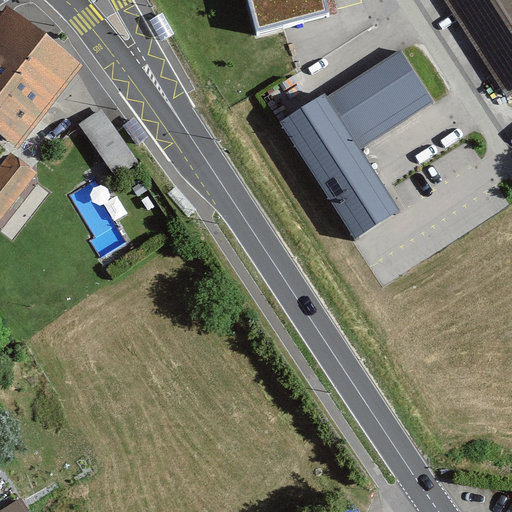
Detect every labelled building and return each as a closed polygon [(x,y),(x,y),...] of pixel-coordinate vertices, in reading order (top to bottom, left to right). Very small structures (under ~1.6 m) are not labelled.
[(323,0),(240,0),(251,40),(328,20),(323,0)] [(511,0),(443,0),(509,100),(511,98),(511,0)] [(4,8),(0,13),(0,135),(21,152),(85,69),(4,8)] [(317,89),(266,124),(349,247),(391,218),(347,153),(434,94),(407,55),(329,107),(317,89)] [(118,176),(140,160),(102,108),(80,123),(118,176)] [(0,224),(37,175),(10,154),(0,167),(0,224)]
